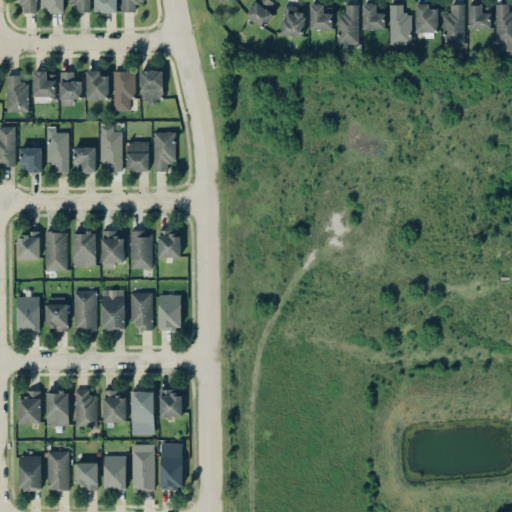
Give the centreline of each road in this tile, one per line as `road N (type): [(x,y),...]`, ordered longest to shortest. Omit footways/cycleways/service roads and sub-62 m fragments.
road 1 (tertiary): [(174,0),(207,185),(211,511)]
road 2 (residential): [(0,358),(211,360)]
road 3 (residential): [(2,209),(21,200),(208,201)]
road 4 (residential): [(0,34),(183,42)]
